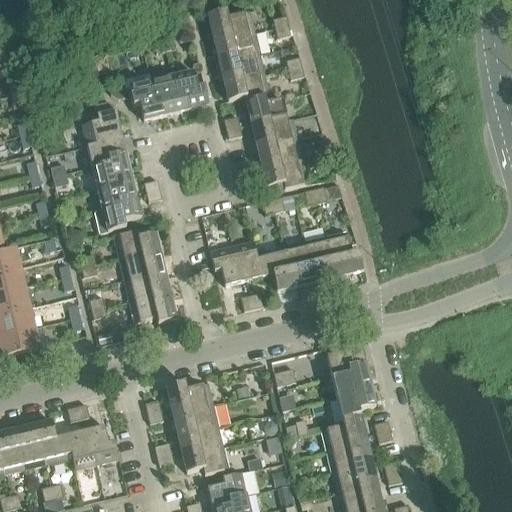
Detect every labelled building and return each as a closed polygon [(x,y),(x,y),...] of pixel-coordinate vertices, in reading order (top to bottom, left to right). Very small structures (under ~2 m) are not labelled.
[(226,15),(207,20),(213,42),(230,37),(232,44),(254,38),(249,16),(227,22),(226,15)] [(286,21),(272,24),(275,33),(288,30),(286,21)] [(288,30),(275,33),(277,43),(291,40),(288,30)] [(259,59),(254,38),(232,44),(230,37),(213,42),(218,63),(235,58),(237,65),(259,59)] [(172,40),(162,42),(166,56),(175,54),(172,40)] [(162,42),(153,45),(156,58),(166,56),(162,42)] [(235,58),(218,63),(223,84),(240,79),(242,86),(264,80),(259,59),(237,65),(235,58)] [(299,62),(285,65),(288,75),(301,71),(299,62)] [(301,71),(288,75),(290,84),(304,81),(301,71)] [(182,97),(186,115),(208,110),(204,91),(197,93),(194,76),(172,81),(176,99),(182,97)] [(151,86),(149,78),(122,85),(124,92),(110,96),(111,99),(118,104),(131,101),(133,110),(139,109),(143,125),(165,120),(161,102),(155,104),(151,86)] [(240,79),(223,84),(228,106),(244,102),(246,107),(264,103),(265,104),(269,102),(264,80),(242,86),(240,79)] [(151,86),(155,104),(161,102),(165,120),(186,115),(182,97),(176,99),(172,81),(151,86)] [(16,86),(7,88),(10,101),(19,99),(16,86)] [(19,99),(10,101),(13,113),(22,111),(19,99)] [(266,108),(265,104),(264,103),(246,107),(251,128),(268,124),(270,130),(287,126),(287,125),(282,104),(266,108)] [(94,109),(98,126),(82,130),(87,151),(105,147),(103,141),(121,137),(114,110),(107,106),(94,109)] [(237,121),(223,124),(226,134),(239,131),(237,121)] [(287,125),(287,126),(270,130),(268,124),(251,128),(256,149),(273,145),(275,151),(297,146),(292,124),(287,125)] [(26,126),(17,128),(20,141),(29,138),(26,126)] [(239,131),(226,134),(228,143),(242,140),(239,131)] [(110,168),(108,162),(126,158),(121,137),(103,141),(105,147),(87,151),(92,173),(110,168)] [(29,138),(20,141),(23,153),(31,150),(29,138)] [(273,145),(256,149),(261,170),(278,166),(280,172),(302,167),(297,146),(275,151),(273,145)] [(108,162),(110,168),(92,173),(97,194),(115,189),(113,183),(131,179),(126,158),(108,162)] [(247,163),(233,166),(236,176),(249,173),(247,163)] [(35,166),(26,168),(29,180),(38,178),(35,166)] [(278,166),(261,170),(266,192),(283,188),(284,195),(307,189),(302,167),(280,172),(278,166)] [(63,169),(50,172),(52,182),(66,179),(63,169)] [(249,173),(236,176),(238,186),(252,183),(249,173)] [(38,178),(29,180),(32,192),(41,190),(38,178)] [(66,179),(52,182),(55,192),(68,188),(66,179)] [(115,189),(97,194),(102,215),(120,210),(118,204),(136,200),(131,179),(113,183),(115,189)] [(157,185),(144,188),(146,197),(160,194),(157,185)] [(323,192),(313,194),(317,208),(326,205),(323,192)] [(160,194),(146,197),(148,207),(162,204),(160,194)] [(313,194),(304,196),(307,210),(317,208),(313,194)] [(118,204),(120,210),(102,215),(94,216),(99,238),(126,232),(124,226),(141,222),(136,200),(118,204)] [(271,204),(275,217),(284,215),(281,202),(271,204)] [(271,204),(262,206),(265,220),(275,217),(271,204)] [(44,206),(36,208),(38,220),(47,218),(44,206)] [(47,218),(38,220),(41,232),(50,230),(47,218)] [(138,236),(114,241),(119,263),(142,258),(144,264),(161,260),(156,238),(139,242),(138,236)] [(347,237),(325,242),(330,264),(337,263),(341,280),(363,275),(358,256),(352,258),(347,237)] [(325,242),(304,247),(309,269),(316,268),(320,285),(341,280),(337,263),(330,264),(325,242)] [(53,243),(44,245),(47,257),(56,255),(53,243)] [(263,261),(262,262),(257,263),(254,246),(232,251),(236,269),(242,268),(247,285),(268,280),(263,261)] [(304,247),(283,252),(288,274),(295,273),(299,290),(320,285),(316,268),(309,269),(304,247)] [(232,251),(210,257),(214,275),(220,274),(224,290),(247,285),(242,268),(236,269),(232,251)] [(0,277),(18,273),(13,253),(14,253),(14,252),(0,255),(0,277)] [(283,252),(261,257),(262,262),(263,261),(268,280),(273,279),(277,296),(299,290),(295,273),(288,274),(283,252)] [(142,258),(119,263),(124,284),(147,279),(148,285),(166,281),(161,260),(144,264),(142,258)] [(92,260),(78,263),(81,272),(94,269),(92,260)] [(94,269),(81,272),(83,282),(97,279),(94,269)] [(68,270),(59,272),(62,284),(71,282),(68,270)] [(18,273),(0,277),(0,298),(23,293),(18,273)] [(147,279),(124,284),(129,305),(152,300),(154,306),(171,302),(166,281),(148,285),(147,279)] [(71,282),(62,284),(65,296),(73,294),(71,282)] [(23,293),(0,298),(0,318),(27,313),(23,293)] [(260,298),(250,300),(253,314),(263,311),(260,298)] [(176,324),(171,302),(154,306),(152,300),(129,305),(135,327),(156,322),(158,329),(176,324)] [(250,300),(240,302),(244,316),(253,314),(250,300)] [(102,301),(88,305),(91,315),(104,311),(102,301)] [(77,309),(68,311),(71,323),(80,321),(77,309)] [(91,315),(93,324),(107,321),(104,311),(91,315)] [(27,313),(0,318),(0,339),(32,332),(27,313)] [(80,321),(71,323),(74,335),(83,333),(80,321)] [(0,347),(3,360),(3,361),(37,353),(37,352),(32,332),(0,339),(0,347)] [(110,337),(98,339),(99,348),(112,345),(110,337)] [(349,378),(348,371),(365,367),(360,345),(341,350),(343,356),(326,360),(332,382),(349,378)] [(365,367),(348,371),(349,378),(332,382),(337,403),(354,399),(353,392),(370,388),(365,367)] [(292,373),(283,375),(286,389),(296,387),(292,373)] [(283,375),(273,378),(276,392),(286,389),(283,375)] [(184,387),(166,391),(171,413),(189,409),(190,416),(212,410),(207,388),(186,393),(184,387)] [(359,414),(376,410),(370,388),(353,392),(354,399),(337,403),(342,424),(360,419),(359,414)] [(247,391),(236,394),(238,402),(248,399),(247,391)] [(158,406),(145,409),(147,419),(161,416),(158,406)] [(76,411),(79,425),(89,423),(86,409),(76,411)] [(217,431),(212,410),(190,416),(189,409),(171,413),(176,434),(194,430),(195,437),(217,431)] [(76,411),(67,413),(70,427),(79,425),(76,411)] [(161,416),(147,419),(149,429),(163,425),(161,416)] [(343,429),(322,435),(327,457),(349,451),(348,445),(365,441),(360,419),(342,424),(343,429)] [(308,438),(305,424),(295,426),(298,440),(308,438)] [(52,425),(30,430),(34,448),(40,446),(45,469),(68,464),(66,459),(65,459),(61,440),(55,442),(52,425)] [(387,425),(374,429),(376,438),(390,435),(387,425)] [(267,427),(264,431),(265,436),(269,439),(274,438),(277,434),(276,429),(272,426),(267,427)] [(30,430),(9,435),(13,453),(19,451),(24,474),(45,469),(40,446),(34,448),(30,430)] [(92,452),(97,469),(119,464),(114,445),(108,447),(104,430),(82,435),(86,453),(92,452)] [(194,430),(176,434),(181,455),(199,451),(200,458),(222,452),(217,431),(195,437),(194,430)] [(9,435),(0,437),(0,464),(3,479),(24,474),(19,451),(13,453),(9,435)] [(82,435),(61,440),(65,459),(66,459),(71,458),(75,474),(97,469),(92,452),(86,453),(82,435)] [(390,435),(376,438),(378,448),(392,445),(390,435)] [(353,466),(370,462),(365,441),(348,445),(349,451),(327,457),(332,478),(354,472),(353,466)] [(168,448),(155,451),(157,461),(171,458),(168,448)] [(228,474),(222,452),(200,458),(199,451),(181,455),(186,477),(203,473),(204,480),(228,474)] [(157,461),(159,471),(173,467),(171,458),(157,461)] [(260,462),(248,465),(250,475),(262,472),(260,462)] [(354,472),(332,478),(337,499),(359,493),(358,487),(375,483),(370,462),(353,466),(354,472)] [(397,467),(383,470),(386,480),(400,477),(397,467)] [(286,475),(273,478),(276,491),(289,488),(286,475)] [(222,482),(223,488),(207,492),(211,511),(220,511),(230,510),(228,504),(246,499),(241,477),(222,482)] [(400,477),(386,480),(388,490),(402,486),(400,477)] [(375,483),(358,487),(359,493),(337,499),(340,511),(363,511),(363,508),(380,504),(375,483)] [(51,490),(54,504),(63,502),(60,488),(51,490)] [(51,490),(41,493),(44,506),(54,504),(51,490)] [(9,500),(11,511),(20,511),(21,511),(18,498),(9,500)] [(248,511),(246,499),(228,504),(230,510),(220,511),(248,511)] [(11,511),(9,500),(0,502),(0,506),(1,511),(11,511)]
